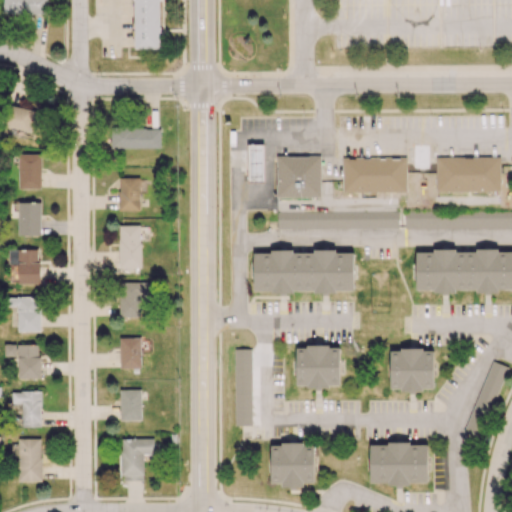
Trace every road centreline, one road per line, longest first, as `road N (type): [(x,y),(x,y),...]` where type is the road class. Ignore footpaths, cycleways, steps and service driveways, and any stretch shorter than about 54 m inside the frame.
road 1 (residential): [(78,85),(79,511)]
road 2 (tertiary): [(202,85),(203,511)]
road 3 (tertiary): [(511,86),(202,85)]
road 4 (residential): [(202,85),(78,85)]
